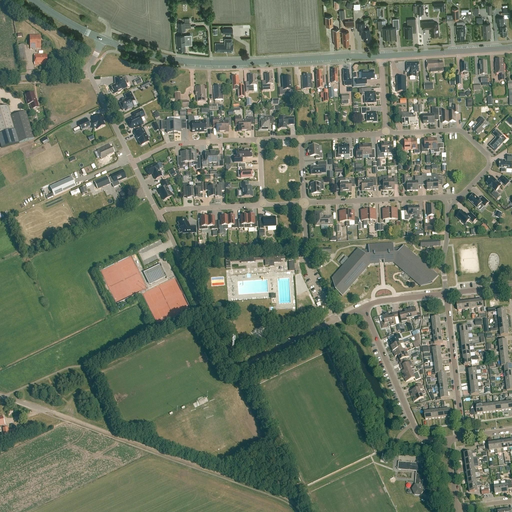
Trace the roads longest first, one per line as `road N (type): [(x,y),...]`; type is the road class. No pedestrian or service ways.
road 1 (primary): [(382,56),(228,64),(163,58),(102,40)]
road 2 (track): [(300,511),(282,496),(47,411)]
road 3 (unclassified): [(236,369),(158,215)]
road 4 (residential): [(445,437),(417,436),(363,307)]
road 5 (residential): [(386,133),(453,129),(482,149),(488,164),(461,196)]
road 6 (residential): [(461,435),(446,293)]
road 7 (residential): [(303,203),(445,197)]
road 8 (residential): [(132,162),(177,143),(259,140)]
road 9 (primary): [(511,47),(382,56)]
road 10 (residential): [(334,321),(306,262),(303,203)]
